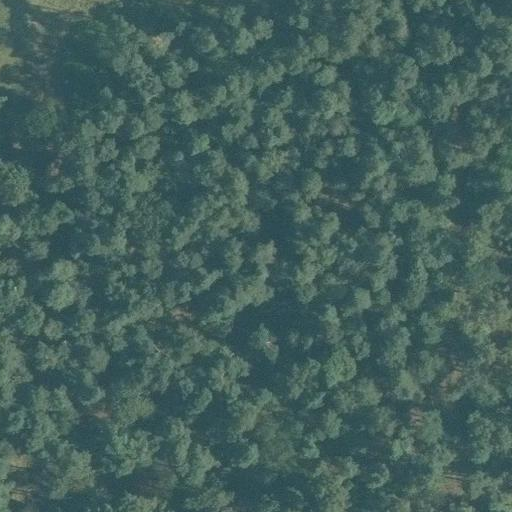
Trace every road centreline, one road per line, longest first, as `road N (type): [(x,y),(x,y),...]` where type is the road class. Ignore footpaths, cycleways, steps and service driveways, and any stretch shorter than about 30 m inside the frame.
road 1 (track): [(30,0),(15,511)]
road 2 (track): [(462,0),(450,511)]
